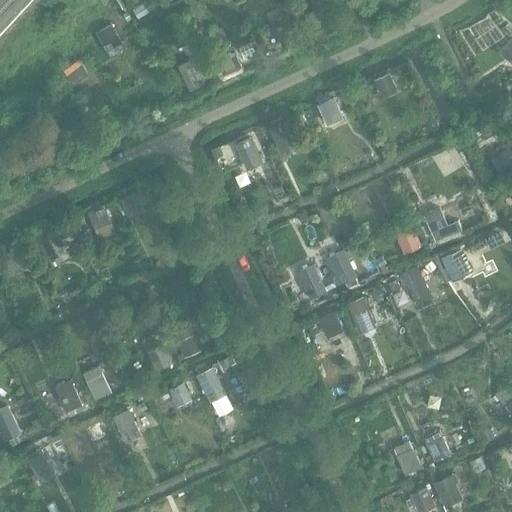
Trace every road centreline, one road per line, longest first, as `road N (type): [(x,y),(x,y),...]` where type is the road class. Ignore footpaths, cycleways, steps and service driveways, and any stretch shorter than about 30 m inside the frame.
road 1 (unclassified): [(351,511),(172,141)]
road 2 (unclassified): [(172,141),(459,0)]
road 3 (unclassified): [(0,220),(172,141)]
